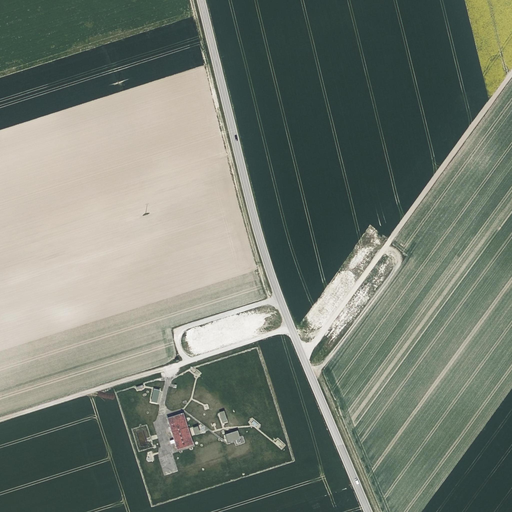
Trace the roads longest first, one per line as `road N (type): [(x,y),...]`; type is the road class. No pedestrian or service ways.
road 1 (unclassified): [(367,511),(268,270),(201,0)]
road 2 (track): [(511,75),(386,246),(403,258),(311,381)]
road 3 (track): [(182,362),(0,420)]
